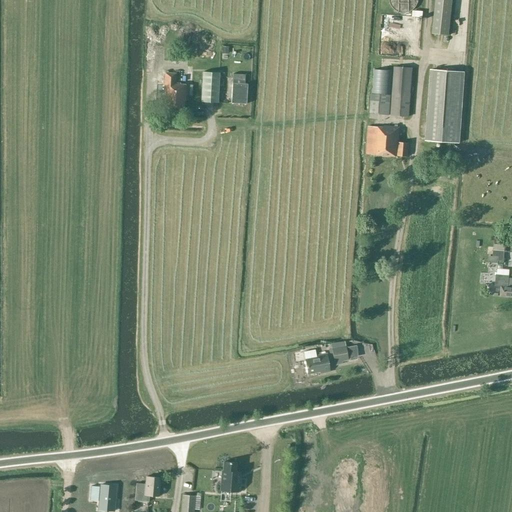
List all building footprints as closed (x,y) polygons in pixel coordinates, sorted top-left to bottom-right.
[(452,0),(435,0),(432,34),(449,36),(452,0)] [(391,63),(376,61),(375,70),(377,70),(376,87),(372,86),(370,113),(378,114),(378,115),(389,115),(390,104),(381,103),(381,97),(386,98),(388,70),(391,71),(391,63)] [(408,116),(412,68),(394,67),(391,115),(408,116)] [(431,69),(425,140),(458,142),(463,72),(431,69)] [(219,72),(202,71),(201,101),(217,102),(219,72)] [(175,82),(175,73),(164,72),(163,100),(164,100),(164,109),(183,110),(183,101),(185,101),(186,86),(185,85),(185,84),(180,84),(180,82),(175,82)] [(247,84),(231,83),(230,104),(246,104),(247,84)] [(383,126),(378,126),(378,127),(368,126),(367,154),(397,156),(397,155),(408,156),(409,143),(398,142),(399,127),(392,126),(383,126)] [(505,251),(494,250),(493,256),(491,256),(490,263),(498,263),(498,260),(504,261),(505,251)] [(511,277),(508,278),(509,275),(496,274),(495,285),(501,285),(500,296),(511,296),(511,277)] [(331,349),(332,353),(334,363),(335,366),(343,364),(342,361),(348,360),(345,346),(331,349)] [(329,372),(326,354),(316,356),(317,357),(304,360),(307,374),(319,372),(320,373),(329,372)] [(236,463),(223,461),(223,471),(222,471),(220,490),(238,492),(239,472),(235,472),(236,463)] [(145,476),(144,484),(135,483),(134,500),(148,501),(149,495),(158,496),(160,478),(145,476)] [(101,482),(99,507),(115,508),(117,483),(101,482)] [(193,511),(195,496),(182,495),(180,511),(193,511)]
